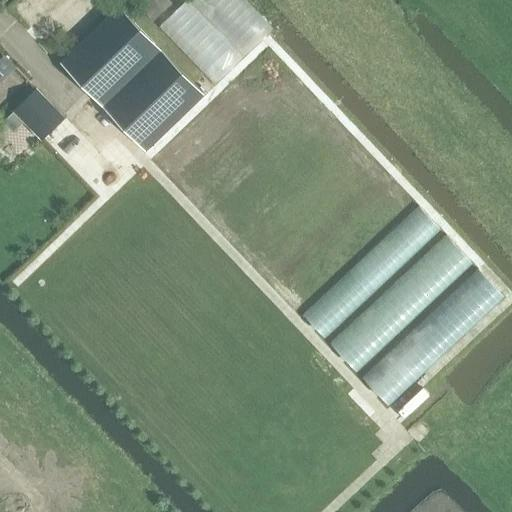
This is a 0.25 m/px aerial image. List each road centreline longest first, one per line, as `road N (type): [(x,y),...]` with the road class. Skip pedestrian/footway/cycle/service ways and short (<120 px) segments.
road 1 (track): [(69,99),(133,166),(146,164),(383,411),(394,441),(389,454),(328,511)]
road 2 (track): [(133,166),(15,283)]
